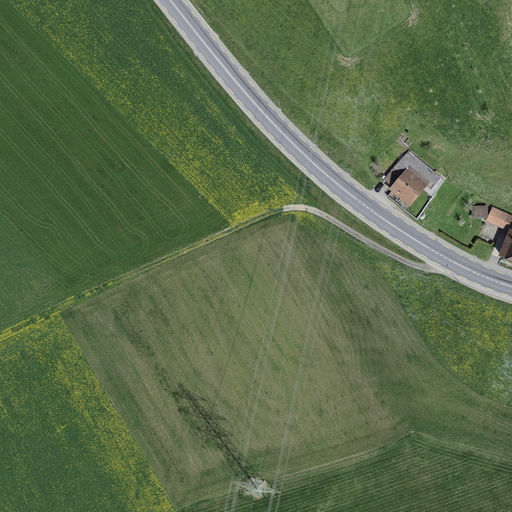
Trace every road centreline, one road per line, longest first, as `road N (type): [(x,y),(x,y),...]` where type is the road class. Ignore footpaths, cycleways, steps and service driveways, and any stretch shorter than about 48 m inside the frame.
road 1 (track): [(2,337),(295,210),(417,268),(454,266)]
road 2 (primary): [(172,0),(343,195),(470,275),(511,289)]
